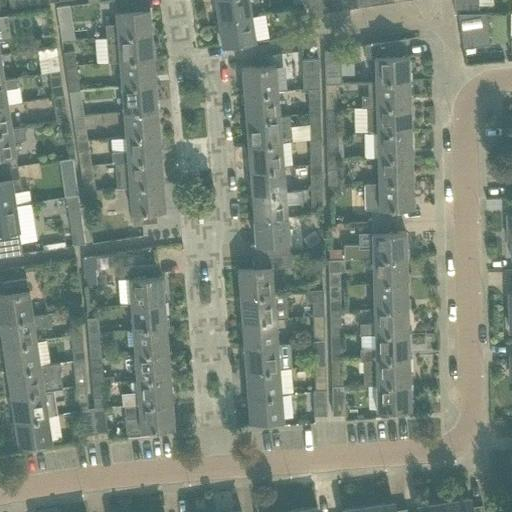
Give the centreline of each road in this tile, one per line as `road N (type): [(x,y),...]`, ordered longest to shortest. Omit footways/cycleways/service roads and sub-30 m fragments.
road 1 (residential): [(511,76),(483,85),(463,124),(482,439),(223,464)]
road 2 (residential): [(223,464),(206,242),(216,85),(188,36),(184,0)]
road 3 (residential): [(223,464),(0,497)]
